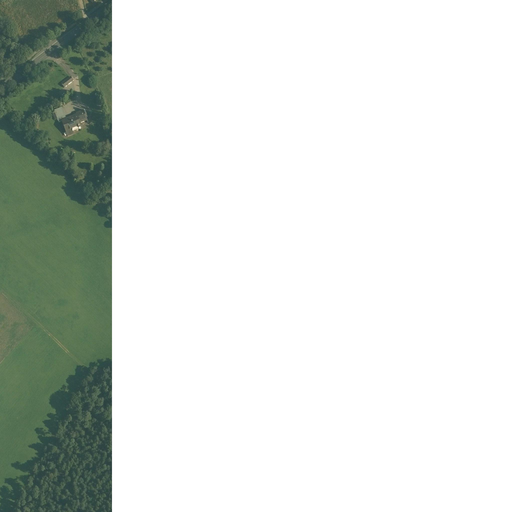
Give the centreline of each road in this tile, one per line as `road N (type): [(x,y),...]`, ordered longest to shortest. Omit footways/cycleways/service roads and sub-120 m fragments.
road 1 (primary): [(0,90),(118,0)]
road 2 (track): [(0,288),(88,374)]
